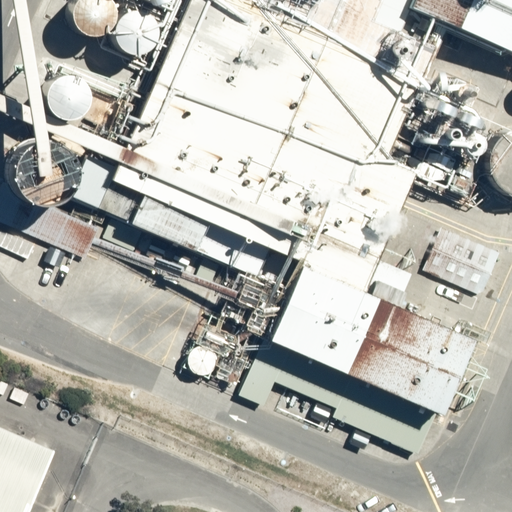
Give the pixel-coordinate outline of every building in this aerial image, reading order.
[(511,0),(196,0),(124,176),(333,262),(432,21),(511,54),(511,0)] [(510,199),(511,199),(511,127),(509,128),(498,133),(490,141),(484,151),(482,162),(483,173),(488,184),(496,192),(506,198),(510,199)] [(479,238),(415,212),(396,258),(460,284),(479,238)] [(462,332),(286,260),(253,340),(429,412),(462,332)] [(14,428),(0,422),(0,511),(2,511),(28,511),(43,475),(2,458),(14,428)]
